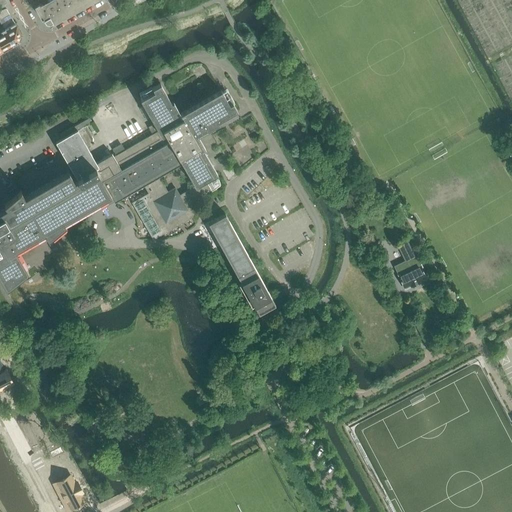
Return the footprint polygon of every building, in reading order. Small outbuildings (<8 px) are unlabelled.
[(71,13),(63,0),(50,0),(42,5),(41,3),(35,7),(42,18),(43,20),(44,20),(45,22),(49,23),(52,22),(53,23),(71,13)] [(84,6),(80,0),(63,0),(71,13),(84,6)] [(0,18),(3,17),(9,14),(6,8),(0,10),(0,11),(0,18)] [(22,35),(15,24),(4,30),(13,45),(19,42),(22,35)] [(13,45),(4,30),(0,31),(0,47),(2,52),(13,45)] [(182,113),(181,113),(180,114),(173,101),(171,102),(167,95),(166,94),(161,84),(160,83),(152,88),(154,91),(142,98),(140,99),(141,100),(144,106),(145,107),(150,117),(151,118),(154,123),(148,127),(150,129),(152,134),(146,138),(145,138),(139,142),(138,142),(131,146),(125,150),(122,145),(121,143),(112,148),(116,155),(113,156),(112,154),(96,163),(77,130),(91,122),(91,121),(89,118),(60,134),(62,138),(55,142),(56,142),(77,179),(74,181),(68,171),(25,197),(21,190),(20,190),(20,191),(19,192),(4,205),(6,207),(0,210),(0,277),(6,289),(28,271),(16,249),(44,233),(48,240),(49,239),(65,225),(63,222),(66,221),(88,208),(92,215),(114,202),(115,201),(121,197),(129,193),(143,185),(147,193),(148,194),(133,203),(152,236),(190,214),(194,212),(199,191),(200,188),(208,183),(211,181),(212,181),(210,178),(217,173),(203,149),(205,148),(198,135),(209,128),(219,123),(218,121),(236,111),(236,110),(237,110),(232,102),(229,104),(222,92),(221,90),(220,90),(220,91),(214,94),(213,95),(205,99),(204,100),(192,107),(191,107),(182,113)] [(231,167),(224,171),(223,171),(228,180),(236,175),(231,167)] [(358,202),(352,205),(355,211),(361,208),(358,202)] [(258,313),(265,309),(267,314),(276,309),(274,304),(224,213),(208,222),(241,282),(239,284),(251,306),(254,305),(258,313)] [(368,242),(373,253),(381,249),(376,239),(368,242)] [(405,288),(419,282),(426,279),(406,240),(396,245),(405,260),(408,259),(410,263),(409,263),(410,265),(396,272),(405,288)] [(383,248),(381,249),(373,253),(377,261),(386,257),(383,248)] [(5,371),(0,373),(0,390),(14,383),(14,382),(13,383),(13,382),(11,383),(5,371)] [(60,447),(50,452),(53,458),(63,452),(60,447)] [(69,476),(57,483),(57,484),(65,497),(63,498),(62,498),(63,499),(67,507),(69,506),(70,508),(83,502),(79,493),(81,492),(77,483),(74,484),(69,476)]
